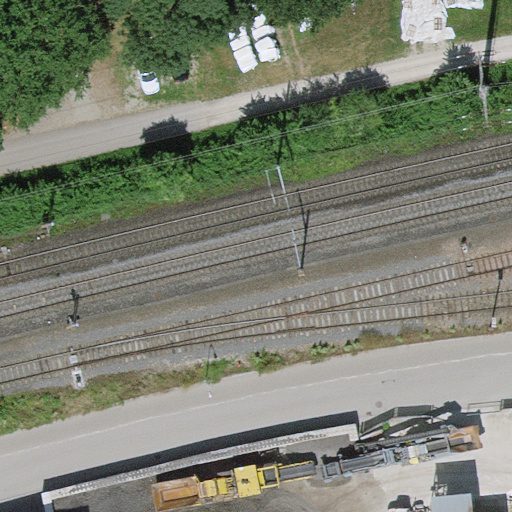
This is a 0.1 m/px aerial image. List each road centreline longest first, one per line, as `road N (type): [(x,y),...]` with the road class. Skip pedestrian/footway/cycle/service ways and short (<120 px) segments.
road 1 (residential): [(0,486),(308,401),(511,369)]
road 2 (track): [(0,163),(511,58)]
